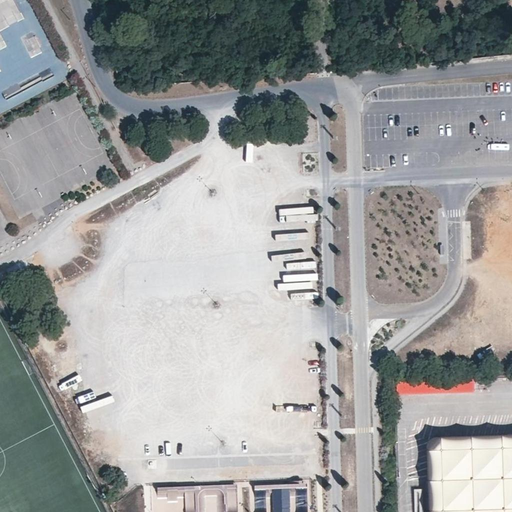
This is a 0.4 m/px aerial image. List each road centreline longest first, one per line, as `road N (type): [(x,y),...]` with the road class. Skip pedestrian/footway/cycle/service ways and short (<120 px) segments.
road 1 (residential): [(322,88),(336,511)]
road 2 (residential): [(365,511),(355,180)]
road 3 (residential): [(80,0),(108,88),(124,104),(322,88)]
road 4 (residential): [(349,83),(511,66)]
road 5 (residential): [(511,173),(355,180)]
